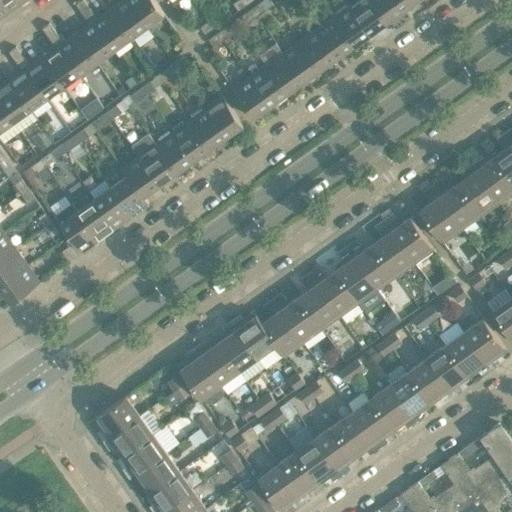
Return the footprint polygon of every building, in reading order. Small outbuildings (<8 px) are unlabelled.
[(0,0),(0,17),(10,10),(2,0),(0,0)] [(24,0),(2,0),(10,10),(24,0)] [(90,8),(84,0),(79,0),(75,3),(82,13),(90,8)] [(147,25),(128,0),(120,0),(110,8),(131,37),(147,25)] [(155,0),(128,0),(147,25),(164,13),(155,0)] [(248,3),(246,0),(235,0),(233,2),(238,10),(248,3)] [(267,8),(261,0),(251,7),(257,15),(267,8)] [(387,21),(371,0),(346,0),(349,4),(370,33),(387,21)] [(404,9),(397,0),(371,0),(387,21),(404,9)] [(416,0),(397,0),(404,9),(416,0)] [(370,33),(349,4),(333,15),(354,45),(370,33)] [(257,15),(251,7),(242,14),(247,22),(257,15)] [(114,49),(93,20),(97,17),(90,8),(82,13),(89,22),(76,32),(97,61),(114,49)] [(110,8),(97,17),(93,20),(114,49),(131,37),(110,8)] [(225,19),(219,12),(209,19),(215,26),(225,19)] [(354,45),(333,15),(316,27),(337,57),(354,45)] [(215,26),(209,19),(200,26),(205,33),(215,26)] [(56,31),(49,22),(42,27),(49,37),(56,31)] [(233,31),(228,24),(218,31),(224,39),(233,31)] [(337,57),(316,27),(300,39),(321,69),(337,57)] [(80,73),(59,44),(63,41),(56,31),(49,37),(56,46),(43,56),(64,85),(80,73)] [(224,39),(218,31),(208,38),(214,46),(224,39)] [(97,61),(76,32),(63,41),(59,44),(80,73),(97,61)] [(321,69),(300,39),(283,51),(304,81),(321,69)] [(304,81),(283,51),(276,42),(259,53),(266,63),(287,93),(304,81)] [(9,51),(16,60),(23,55),(16,45),(9,51)] [(47,97),(26,67),(30,65),(23,55),(16,60),(23,70),(9,79),(30,109),(47,97)] [(43,56),(30,65),(26,67),(47,97),(64,85),(43,56)] [(189,63),(184,56),(174,63),(179,70),(189,63)] [(179,70),(174,63),(164,70),(169,78),(179,70)] [(287,93),(266,63),(250,75),(271,104),(287,93)] [(132,74),(125,80),(130,87),(138,82),(132,74)] [(271,104),(250,75),(232,87),(253,117),(271,104)] [(9,79),(0,86),(0,101),(21,130),(37,119),(30,109),(9,79)] [(156,87),(150,80),(140,87),(146,94),(156,87)] [(146,94),(140,87),(130,94),(136,101),(146,94)] [(244,124),(223,95),(205,107),(226,136),(244,124)] [(21,130),(0,101),(0,137),(4,143),(21,130)] [(122,111),(117,103),(107,110),(112,118),(122,111)] [(226,136),(205,107),(189,119),(210,148),(226,136)] [(112,118),(107,110),(97,118),(102,125),(112,118)] [(210,148),(189,119),(172,131),(193,160),(210,148)] [(89,135),(84,127),(74,134),(79,142),(89,135)] [(511,138),(506,130),(497,137),(502,144),(506,142),(508,145),(495,155),(511,178),(511,138)] [(193,160),(172,131),(155,143),(176,172),(193,160)] [(139,154),(160,184),(176,172),(155,143),(148,133),(132,145),(139,154)] [(79,142),(74,134),(64,141),(69,149),(79,142)] [(511,191),(511,178),(495,155),(482,164),(480,161),(483,158),(478,150),(468,157),(499,201),(511,191)] [(56,158),(51,151),(41,158),(46,165),(56,158)] [(12,164),(5,154),(0,157),(0,163),(4,169),(12,164)] [(160,184),(139,154),(121,167),(127,175),(128,174),(143,196),(144,195),(160,184)] [(499,201),(468,157),(459,164),(465,171),(468,169),(471,172),(458,181),(481,214),(499,201)] [(41,158),(31,165),(36,172),(46,165),(41,158)] [(143,196),(128,174),(127,175),(111,186),(132,215),(149,203),(144,195),(143,196)] [(481,214),(458,181),(445,190),(443,187),(446,185),(441,177),(431,184),(462,227),(481,214)] [(28,188),(21,178),(14,183),(21,193),(28,188)] [(462,227),(431,184),(422,190),(428,198),(431,195),(433,199),(420,208),(443,241),(462,227)] [(132,215),(111,186),(94,198),(115,227),(132,215)] [(36,197),(28,188),(21,193),(28,203),(36,197)] [(115,227),(94,198),(78,210),(99,239),(115,227)] [(99,239),(78,210),(60,222),(81,251),(99,239)] [(52,221),(45,211),(38,216),(45,226),(52,221)] [(434,247),(411,215),(397,225),(395,221),(398,219),(393,211),(384,218),(415,261),(434,247)] [(415,261),(384,218),(375,224),(380,232),(383,229),(386,233),(373,242),(396,274),(415,261)] [(497,227),(506,241),(511,236),(511,221),(510,218),(497,227)] [(59,231),(52,221),(45,226),(52,236),(59,231)] [(4,230),(0,233),(0,258),(16,247),(4,230)] [(396,274),(373,242),(360,251),(358,248),(361,245),(356,238),(347,244),(378,288),(396,274)] [(378,288),(347,244),(337,251),(343,258),(346,256),(349,259),(336,268),(359,301),(378,288)] [(76,255),(69,245),(62,250),(69,260),(76,255)] [(16,247),(0,258),(0,283),(28,263),(16,247)] [(511,261),(511,257),(507,251),(498,257),(505,267),(511,261)] [(28,263),(0,283),(0,286),(11,302),(40,281),(28,263)] [(359,301),(336,268),(323,278),(321,274),(324,272),(319,264),(309,271),(341,314),(359,301)] [(341,314),(309,271),(300,277),(306,285),(309,282),(312,286),(299,295),(322,328),(341,314)] [(486,280),(479,271),(469,278),(476,287),(486,280)] [(467,294),(461,284),(451,291),(458,300),(467,294)] [(322,328),(299,295),(286,305),(283,301),(287,299),(281,291),(272,298),(303,341),(322,328)] [(511,296),(492,310),(511,337),(511,296)] [(303,341),(272,298),(263,304),(268,312),(272,309),(274,313),(262,321),(261,322),(276,343),(275,343),(284,355),(303,341)] [(439,314),(432,305),(423,311),(429,321),(439,314)] [(276,343),(261,322),(262,321),(254,310),(240,319),(237,315),(231,319),(258,356),(275,343),(276,343)] [(393,310),(384,317),(391,327),(400,320),(393,310)] [(429,321),(423,311),(413,318),(420,327),(429,321)] [(507,348),(484,316),(464,330),(491,367),(496,362),(493,358),(507,348)] [(258,356),(231,319),(225,323),(228,328),(216,337),(239,369),(258,356)] [(491,367),(464,330),(446,343),(469,376),(481,367),(485,371),(491,367)] [(402,341),(395,331),(386,338),(392,347),(402,341)] [(239,369),(216,337),(203,346),(200,341),(194,346),(220,382),(239,369)] [(392,347),(386,338),(376,344),(383,354),(392,347)] [(469,376),(446,343),(427,356),(453,393),(459,389),(456,385),(469,376)] [(220,382),(194,346),(188,350),(191,354),(178,364),(201,396),(220,382)] [(453,393),(427,356),(408,370),(432,402),(444,393),(447,397),(453,393)] [(364,367),(358,358),(348,364),(355,374),(364,367)] [(355,374),(348,364),(339,371),(346,380),(355,374)] [(432,402),(408,370),(390,383),(416,420),(422,415),(419,411),(432,402)] [(305,381),(298,371),(289,378),(295,388),(305,381)] [(184,382),(177,373),(168,380),(174,389),(184,382)] [(323,389),(320,385),(317,380),(307,386),(314,396),(323,389)] [(190,392),(184,382),(174,389),(181,398),(190,392)] [(416,420),(390,383),(371,396),(394,429),(407,420),(410,424),(416,420)] [(314,396),(307,386),(298,393),(305,402),(314,396)] [(276,401),(269,392),(260,398),(267,408),(276,401)] [(103,440),(140,414),(126,394),(94,417),(103,431),(99,434),(103,440)] [(394,429),(371,396),(352,410),(379,447),(385,442),(382,438),(394,429)] [(267,408),(260,398),(251,405),(258,415),(267,408)] [(286,416),(280,406),(270,413),(277,422),(286,416)] [(210,419),(204,410),(194,417),(201,426),(210,419)] [(379,447),(352,410),(334,423),(357,455),(370,446),(373,451),(379,447)] [(277,422),(270,413),(261,419),(268,429),(277,422)] [(121,455),(153,432),(140,414),(103,440),(108,446),(112,443),(121,455)] [(217,429),(210,419),(201,426),(207,435),(217,429)] [(238,428),(232,419),(222,426),(229,435),(238,428)] [(511,466),(511,440),(498,421),(494,425),(481,435),(485,441),(490,442),(497,453),(474,469),(472,466),(470,467),(484,487),(511,466)] [(357,455),(334,423),(315,436),(342,473),(348,469),(344,464),(357,455)] [(252,426),(242,433),(232,440),(239,449),(259,435),(252,426)] [(130,477),(167,451),(153,432),(121,455),(130,468),(126,471),(130,477)] [(342,473),(315,436),(297,450),(320,482),(333,473),(336,477),(342,473)] [(465,446),(458,451),(463,457),(470,452),(465,446)] [(237,457),(230,447),(221,454),(227,463),(237,457)] [(320,482),(297,450),(278,463),(304,500),(310,495),(307,491),(320,482)] [(148,492),(180,469),(167,451),(130,477),(134,483),(138,480),(148,492)] [(448,511),(484,487),(470,467),(463,457),(458,451),(441,463),(445,470),(450,471),(458,481),(434,498),(432,495),(430,496),(441,511),(448,511)] [(243,466),(237,457),(227,463),(234,473),(243,466)] [(304,500),(278,463),(259,477),(282,509),(295,499),(299,504),(304,500)] [(511,466),(484,487),(498,506),(500,505),(497,501),(511,491),(511,466)] [(422,485),(438,475),(433,468),(418,479),(422,485)] [(154,511),(159,511),(193,488),(180,469),(148,492),(157,505),(152,508),(154,511)] [(441,511),(430,496),(422,485),(418,479),(401,492),(405,498),(410,499),(418,510),(414,511),(441,511)] [(263,493),(256,483),(246,490),(253,500),(263,493)] [(501,511),(498,506),(484,487),(448,511),(501,511)] [(198,511),(206,506),(193,488),(159,511),(198,511)] [(269,501),(263,493),(253,500),(259,509),(269,501)] [(381,511),(385,511),(398,503),(393,497),(378,508),(381,511)] [(276,511),(269,501),(259,509),(261,511),(276,511)]
